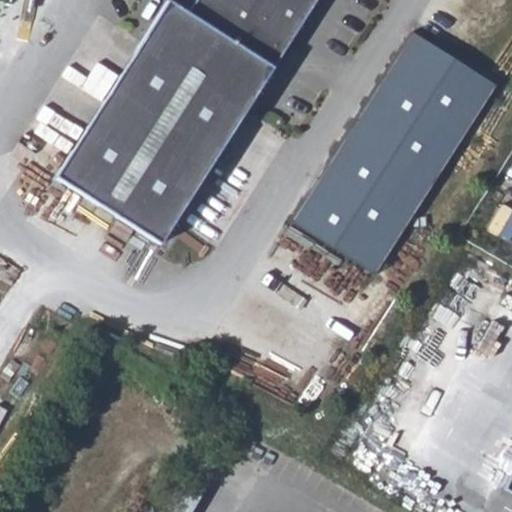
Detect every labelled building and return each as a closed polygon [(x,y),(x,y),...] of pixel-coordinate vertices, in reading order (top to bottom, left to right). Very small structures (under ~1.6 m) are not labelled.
[(314,0),(195,0),(186,14),(167,1),(52,177),(157,245),(280,56),(283,58),(290,48),(285,45),(314,0)] [(494,86),(410,32),(406,39),(490,93),(494,86)] [(406,39),(289,221),(373,275),(490,93),(406,39)] [(363,278),(287,229),(274,248),(351,297),(363,278)] [(511,466),(501,487),(511,493),(511,466)] [(179,478),(158,511),(190,511),(202,492),(179,478)]
